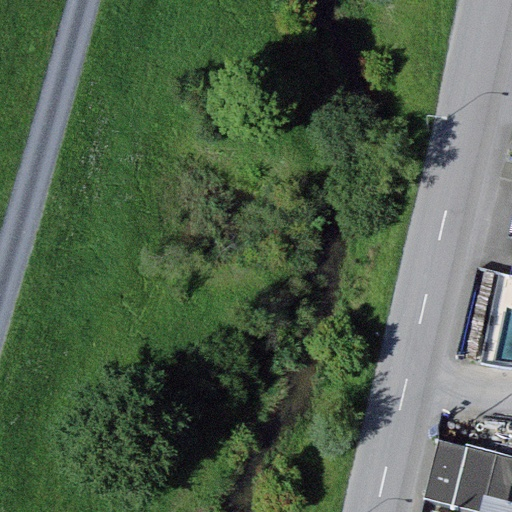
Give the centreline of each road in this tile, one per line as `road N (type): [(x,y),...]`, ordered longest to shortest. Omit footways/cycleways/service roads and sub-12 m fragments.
road 1 (unclassified): [(510,0),(384,511)]
road 2 (track): [(92,0),(0,338)]
